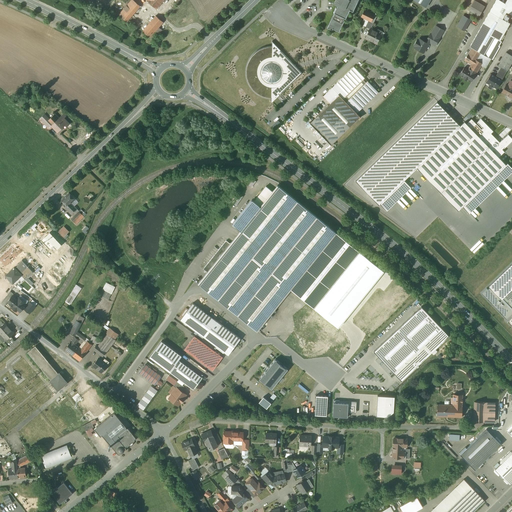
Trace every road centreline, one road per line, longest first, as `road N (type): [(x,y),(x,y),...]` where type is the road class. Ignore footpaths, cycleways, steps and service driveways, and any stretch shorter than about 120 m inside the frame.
road 1 (secondary): [(185,90),(393,245),(511,359)]
road 2 (residential): [(281,9),(511,120)]
road 3 (residential): [(432,431),(211,419),(191,406)]
road 4 (secondary): [(160,91),(0,244)]
road 5 (residential): [(255,338),(194,292),(116,392)]
road 6 (secondary): [(23,0),(159,70)]
road 7 (residential): [(116,392),(0,307)]
road 8 (residential): [(64,511),(162,431)]
